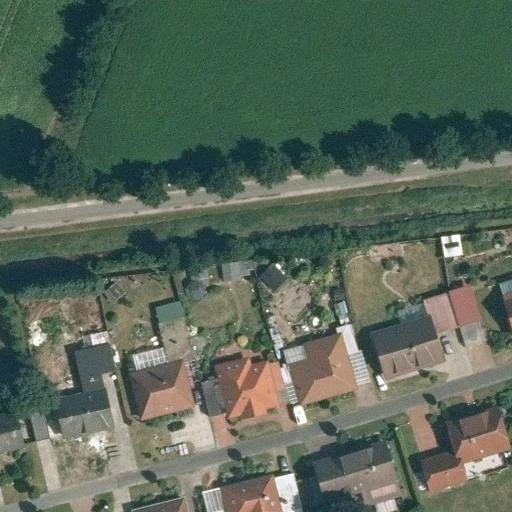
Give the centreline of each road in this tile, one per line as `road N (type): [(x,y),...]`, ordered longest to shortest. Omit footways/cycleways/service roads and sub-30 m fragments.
road 1 (residential): [(511,364),(5,511)]
road 2 (unclassified): [(511,161),(0,222)]
